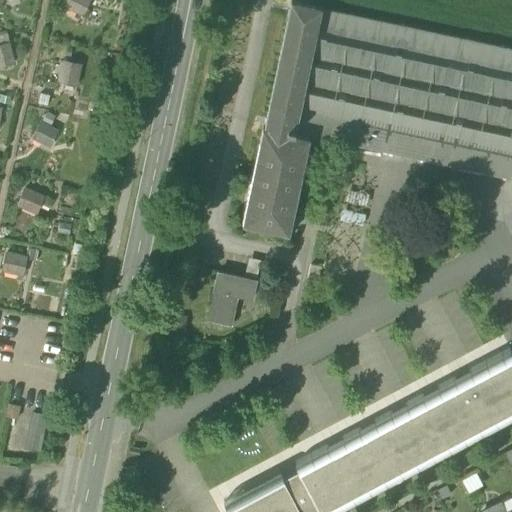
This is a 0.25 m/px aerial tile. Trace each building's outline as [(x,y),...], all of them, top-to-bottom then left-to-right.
[(64,0),(62,8),(85,16),(90,0),(64,0)] [(291,0),(264,127),(310,137),(310,135),(294,131),(321,10),(323,10),(323,7),(291,0)] [(310,135),(511,178),(511,50),(323,10),(321,10),(294,131),(310,135)] [(11,42),(0,43),(0,65),(15,64),(11,42)] [(62,60),(59,81),(79,84),(82,62),(62,60)] [(32,138),(50,148),(60,130),(42,120),(32,138)] [(310,137),(264,127),(263,127),(242,224),(289,235),(310,137)] [(38,214),(44,193),(24,187),(18,207),(38,214)] [(368,196),(347,191),(344,202),(366,207),(368,196)] [(366,216),(342,210),(339,221),(363,227),(366,216)] [(23,274),(27,255),(5,251),(2,270),(23,274)] [(248,258),(244,279),(255,281),(260,261),(248,258)] [(310,265),(306,283),(318,286),(322,267),(310,265)] [(212,321),(230,325),(235,302),(236,296),(251,299),(255,281),(244,279),(217,273),(215,282),(214,291),(215,291),(209,321),(212,321)] [(186,317),(166,315),(164,332),(185,334),(186,317)] [(511,354),(509,349),(502,353),(511,371),(511,354)] [(294,463),(298,470),(320,511),(341,511),(511,421),(511,371),(502,353),(294,463)] [(29,411),(25,449),(42,450),(46,413),(29,411)] [(301,511),(320,511),(298,470),(283,477),(301,511)] [(237,511),(233,504),(283,477),(279,471),(223,501),(228,511),(237,511)] [(237,511),(301,511),(283,477),(233,504),(237,511)] [(511,511),(511,498),(501,504),(505,511),(511,511)]
